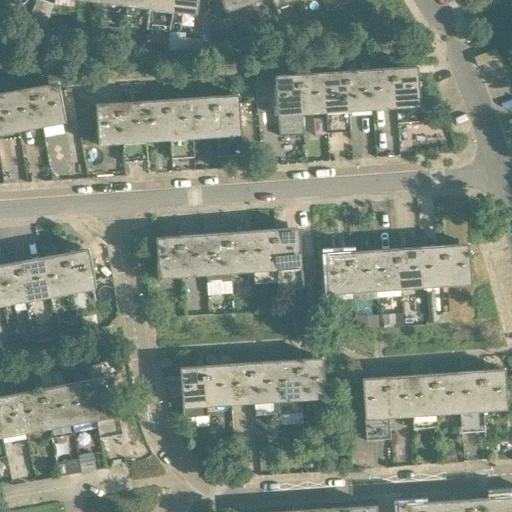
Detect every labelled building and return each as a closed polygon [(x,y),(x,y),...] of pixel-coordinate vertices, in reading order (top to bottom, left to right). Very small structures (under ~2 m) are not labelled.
[(149,11),(150,0),(127,0),(126,8),(149,11)] [(173,14),(174,0),(150,0),(149,11),(147,29),(171,31),(173,14)] [(174,0),(173,14),(197,17),(199,0),(174,0)] [(249,5),(247,0),(221,0),(231,26),(254,18),(249,5)] [(297,2),(296,0),(271,0),(275,10),(297,2)] [(418,67),(394,68),(396,110),(420,108),(420,100),(418,67)] [(396,110),(394,68),(370,70),(373,111),(396,110)] [(373,111),(370,70),(346,72),(348,113),(373,111)] [(325,115),(326,134),(349,133),(348,113),(346,72),(323,73),(325,115)] [(325,115),(323,73),(299,75),(302,116),(325,115)] [(302,116),(299,75),(275,76),(278,117),(302,116)] [(58,83),(34,87),(42,128),(66,123),(60,93),(60,91),(58,83)] [(42,128),(34,87),(11,92),(18,132),(42,128)] [(275,109),(275,87),(259,87),(260,110),(275,109)] [(0,135),(18,132),(11,92),(0,93),(0,135)] [(214,97),(217,138),(219,159),(243,157),(241,136),(238,95),(214,97)] [(217,138),(214,97),(191,99),(193,139),(217,138)] [(195,161),(193,139),(191,99),(167,100),(170,141),(172,162),(195,161)] [(170,141),(167,100),(144,102),(147,143),(170,141)] [(147,143),(144,102),(120,103),(123,144),(147,143)] [(123,144),(120,103),(96,105),(99,146),(123,144)] [(95,116),(83,117),(84,130),(97,129),(95,116)] [(275,230),(278,281),(279,291),(303,290),(299,228),(275,230)] [(251,231),(254,274),(255,283),(278,281),(275,230),(251,231)] [(254,274),(251,231),(227,233),(230,275),(254,274)] [(230,275),(227,233),(204,234),(207,276),(230,275)] [(207,276),(204,234),(180,236),(183,278),(207,276)] [(183,278),(180,236),(156,238),(159,272),(159,279),(183,278)] [(469,244),(445,246),(448,288),(472,286),(470,254),(469,244)] [(448,288),(445,246),(421,248),(424,289),(448,288)] [(424,289),(421,248),(397,249),(400,291),(424,289)] [(400,291),(397,249),(374,251),(377,292),(400,291)] [(89,251),(66,255),(73,295),(95,291),(95,282),(89,251)] [(377,292),(374,251),(351,252),(353,294),(377,292)] [(353,294),(351,252),(326,254),(329,295),(353,294)] [(73,295),(66,255),(42,259),(49,299),(73,295)] [(49,299),(42,259),(18,263),(26,303),(49,299)] [(26,303),(18,263),(0,266),(0,291),(3,307),(26,303)] [(234,286),(227,288),(230,296),(236,294),(234,286)] [(437,324),(436,316),(435,288),(424,289),(427,325),(437,324)] [(384,326),(396,325),(395,314),(383,316),(384,326)] [(378,328),(377,315),(355,316),(356,329),(378,328)] [(299,361),(302,401),(326,400),(325,392),(324,368),(323,359),(299,361)] [(299,361),(276,363),(278,403),(279,416),(303,415),(302,401),(299,361)] [(252,364),(255,405),(278,403),(276,363),(252,364)] [(229,366),(231,406),(255,405),(252,364),(229,366)] [(205,368),(208,408),(231,406),(229,366),(205,368)] [(208,418),(208,408),(205,368),(181,369),(184,420),(208,418)] [(505,371),(481,372),(484,412),(508,411),(507,403),(506,379),(505,371)] [(357,383),(357,372),(343,372),(343,383),(357,383)] [(457,374),(460,414),(462,437),(485,436),(484,412),(481,372),(457,374)] [(460,414),(457,374),(433,376),(436,416),(460,414)] [(410,377),(413,417),(414,433),(437,431),(436,416),(433,376),(410,377)] [(118,409),(113,377),(89,382),(96,421),(100,440),(123,436),(120,417),(118,409)] [(413,417),(410,377),(387,379),(390,419),(413,417)] [(391,443),(390,419),(387,379),(362,381),(365,413),(366,444),(391,443)] [(66,386),(73,425),(96,421),(89,382),(66,386)] [(42,390),(50,430),(73,425),(66,386),(42,390)] [(19,394),(26,434),(50,430),(42,390),(19,394)] [(0,397),(0,420),(3,438),(26,434),(19,394),(0,397)] [(267,441),(265,419),(256,419),(257,442),(267,441)] [(457,461),(456,449),(441,451),(442,462),(457,461)] [(87,471),(104,468),(102,454),(85,457),(87,471)] [(80,461),(56,465),(59,478),(82,474),(80,461)] [(511,511),(511,497),(493,499),(494,511),(511,511)] [(494,511),(493,499),(470,500),(470,511),(494,511)] [(470,511),(470,500),(446,502),(446,511),(470,511)] [(446,511),(446,502),(423,504),(423,511),(446,511)]
